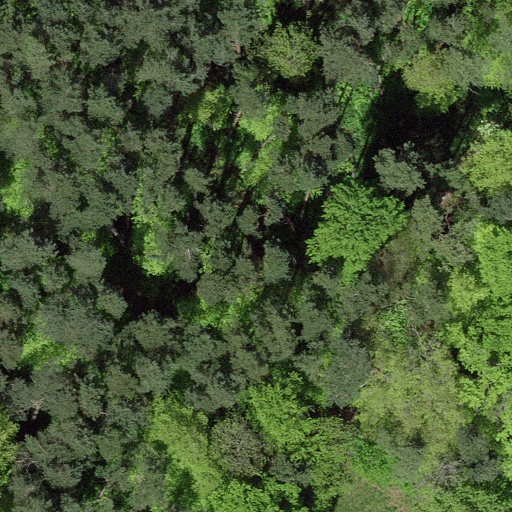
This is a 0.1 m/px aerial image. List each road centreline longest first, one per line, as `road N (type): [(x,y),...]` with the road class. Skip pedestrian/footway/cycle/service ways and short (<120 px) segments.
road 1 (track): [(327,408),(210,321),(127,279),(0,192)]
road 2 (track): [(327,408),(396,345),(511,192)]
